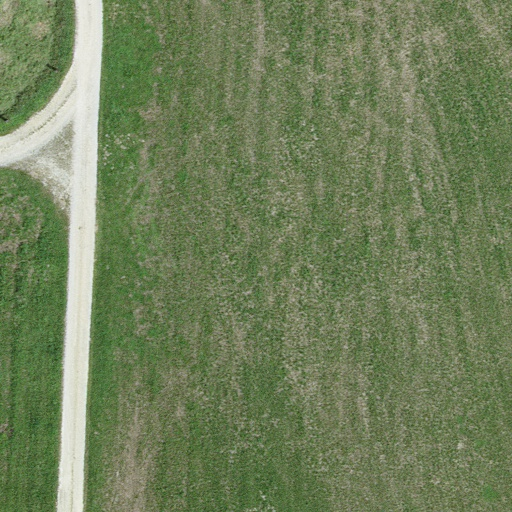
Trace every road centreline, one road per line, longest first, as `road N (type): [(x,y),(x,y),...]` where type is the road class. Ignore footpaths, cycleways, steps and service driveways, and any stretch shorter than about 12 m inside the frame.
road 1 (track): [(83,122),(70,511)]
road 2 (track): [(89,0),(83,122)]
